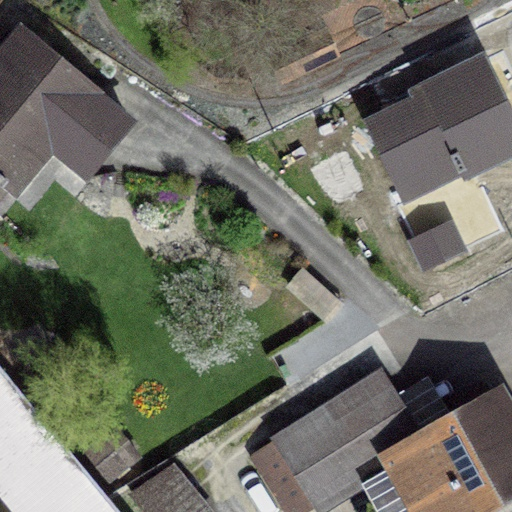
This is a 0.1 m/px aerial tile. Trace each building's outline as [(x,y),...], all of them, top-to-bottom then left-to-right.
[(137,116),(18,22),(0,45),(0,188),(16,201),(53,155),(86,181),(137,116)] [(412,102),(367,123),(405,205),(511,156),(511,131),(478,57),(406,90),(412,102)] [(0,511),(113,511),(0,375),(0,511)] [(383,375),(268,444),(309,511),(321,511),(384,474),(406,511),(492,511),(511,500),(511,414),(495,386),(418,433),(383,375)] [(210,511),(181,474),(143,503),(150,511),(210,511)]
